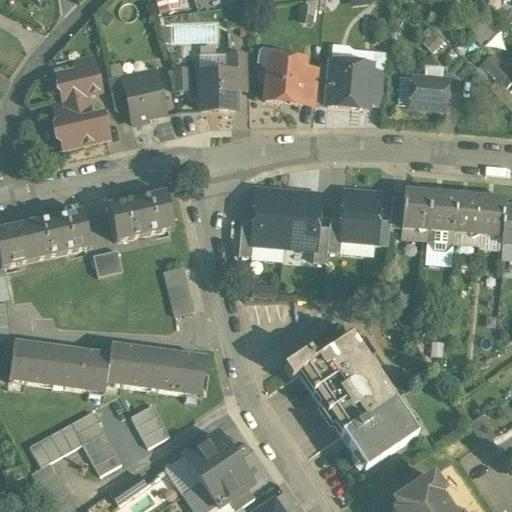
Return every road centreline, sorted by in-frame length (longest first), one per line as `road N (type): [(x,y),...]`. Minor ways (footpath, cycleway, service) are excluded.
road 1 (residential): [(191,162),(246,397),(316,511)]
road 2 (residential): [(191,162),(348,150),(511,161)]
road 3 (residential): [(3,202),(15,102),(49,47),(93,0)]
road 4 (residential): [(3,202),(191,162)]
